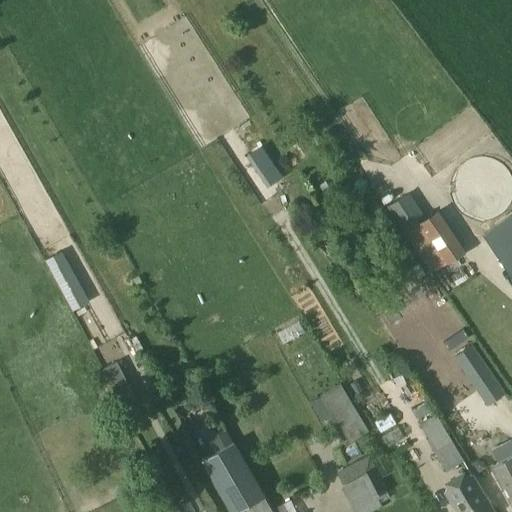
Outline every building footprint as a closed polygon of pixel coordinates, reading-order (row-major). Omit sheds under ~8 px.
[(254,130),(241,138),(247,148),(254,160),(262,172),(268,168),(275,164),(254,130)] [(466,251),(438,210),(419,222),(420,223),(405,233),(432,272),(447,262),(448,263),(466,251)] [(511,212),(483,235),(511,273),(511,212)] [(50,269),(72,310),(89,301),(67,260),(50,269)] [(472,343),(454,356),(487,405),(505,392),(472,343)] [(103,366),(112,394),(126,389),(118,361),(103,366)] [(405,412),(425,400),(406,369),(386,381),(405,412)] [(341,384),(321,396),(349,443),(369,431),(341,384)] [(446,471),(464,461),(436,414),(421,423),(437,449),(434,451),(446,471)] [(511,440),(511,438),(491,448),(499,463),(492,466),(511,505),(511,440)] [(236,511),(266,495),(235,441),(202,460),(232,511),(236,511)] [(341,485),(354,509),(355,509),(357,511),(371,511),(382,506),(377,497),(380,495),(379,494),(388,489),(370,455),(338,473),(344,483),(341,485)] [(494,511),(495,511),(472,474),(454,485),(445,491),(457,511),(494,511)] [(279,511),(295,511),(291,500),(277,506),(279,511)]
